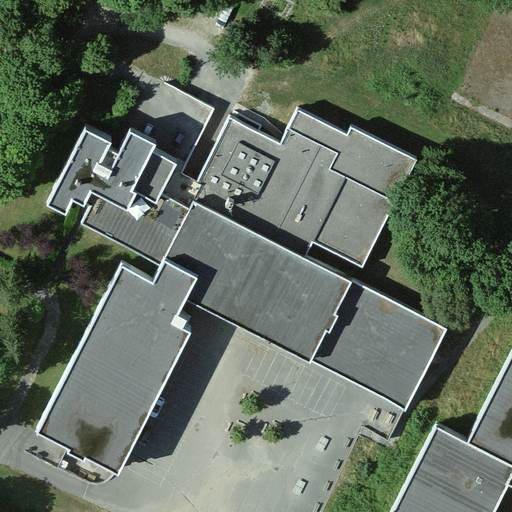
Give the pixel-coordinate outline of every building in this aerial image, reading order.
[(416,159),(342,121),(329,147),(281,122),(272,139),(220,113),(187,178),(190,180),(180,200),(151,186),(162,165),(167,154),(142,141),(146,134),(121,121),(109,144),(98,139),(102,131),(80,120),(41,196),(58,205),(65,192),(86,202),(77,219),(155,258),(170,266),(201,206),(316,262),(324,247),(361,266),(416,159)] [(162,165),(151,186),(180,200),(190,180),(187,178),(162,165)] [(58,205),(41,196),(32,213),(50,222),(58,205)] [(170,266),(155,258),(148,273),(117,258),(34,424),(115,465),(187,322),(178,317),(182,309),(176,305),(182,293),(404,405),(443,326),(316,262),(201,206),(170,266)] [(511,371),(476,441),(445,430),(400,511),(502,511),(511,494),(511,371)]
